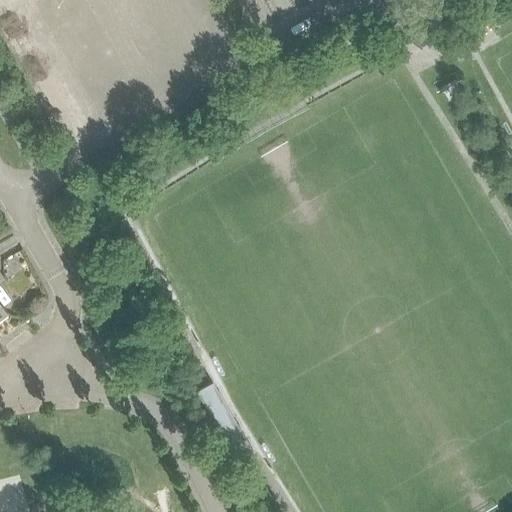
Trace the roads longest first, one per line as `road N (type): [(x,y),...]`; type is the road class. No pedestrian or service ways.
road 1 (unclassified): [(216,511),(158,411),(127,397),(55,387)]
road 2 (residential): [(55,387),(57,287),(0,180)]
